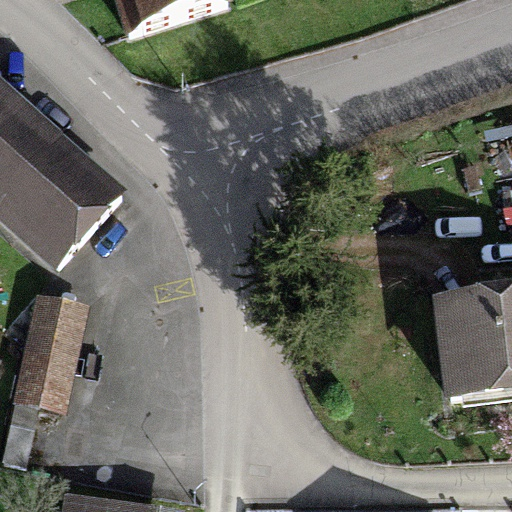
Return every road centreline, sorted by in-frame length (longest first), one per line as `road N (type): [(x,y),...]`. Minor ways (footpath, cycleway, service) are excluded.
road 1 (residential): [(511,481),(345,484),(271,450),(222,270),(178,158)]
road 2 (residential): [(511,43),(178,158)]
road 3 (residential): [(178,158),(0,13)]
